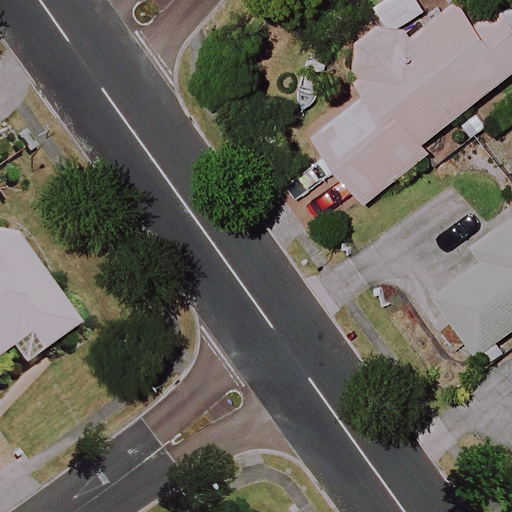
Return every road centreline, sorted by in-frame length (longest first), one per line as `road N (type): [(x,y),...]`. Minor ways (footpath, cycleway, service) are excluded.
road 1 (residential): [(295,357),(78,57)]
road 2 (residential): [(295,357),(70,511)]
road 3 (residential): [(404,511),(295,357)]
